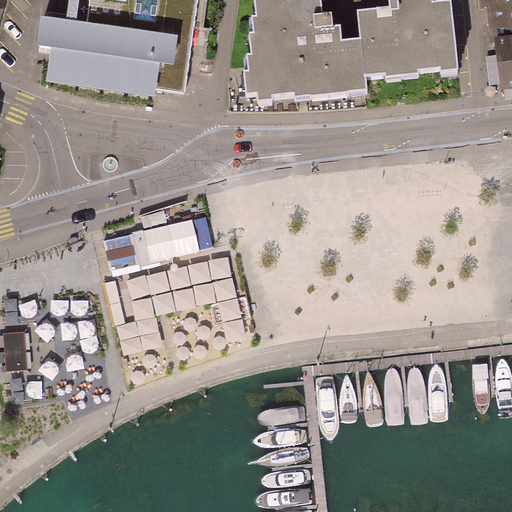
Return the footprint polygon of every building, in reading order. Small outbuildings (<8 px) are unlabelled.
[(55,49),(50,82),(155,97),(155,91),(186,95),(193,45),(203,46),(209,0),(80,0),(77,26),(58,24),(57,26),(44,24),(41,47),(55,49)] [(253,0),(256,21),(263,20),(265,36),(249,37),(251,58),(256,58),(257,75),(245,76),(247,98),(273,95),(274,99),(294,97),(293,92),(310,90),(311,100),(349,96),(348,87),(367,85),(367,81),(385,79),(384,73),(419,69),(420,74),(441,72),(440,68),(458,66),(452,4),(435,6),(434,0),(405,0),(389,2),(390,19),(380,20),(380,12),(357,14),(360,42),(343,44),(342,28),(334,29),(333,17),(324,18),(322,2),(342,0),(253,0)] [(492,7),(501,90),(511,88),(511,0),(484,0),(486,8),(492,7)] [(147,222),(148,234),(111,236),(112,263),(215,258),(213,218),(147,222)] [(54,356),(4,360),(5,376),(55,372),(54,356)]
